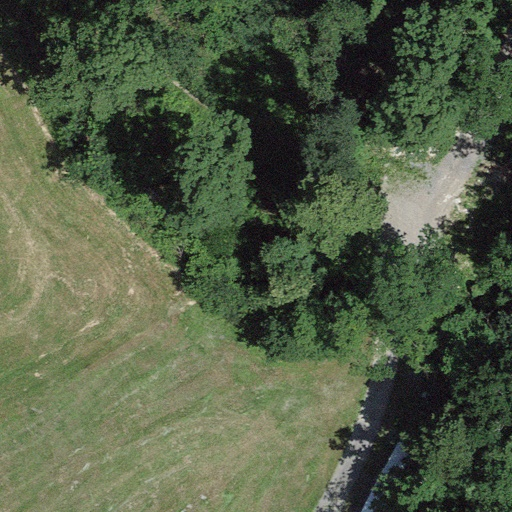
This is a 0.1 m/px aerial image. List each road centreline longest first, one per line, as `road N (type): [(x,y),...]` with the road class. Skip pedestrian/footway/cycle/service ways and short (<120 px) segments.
road 1 (track): [(511,42),(410,283)]
road 2 (track): [(327,511),(364,440),(410,283)]
